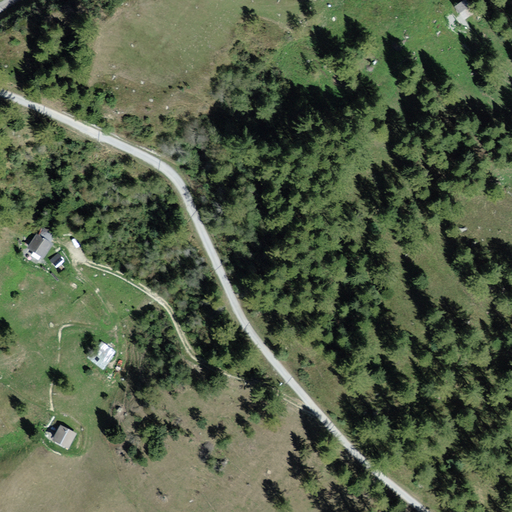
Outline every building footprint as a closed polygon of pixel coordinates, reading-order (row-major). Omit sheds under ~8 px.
[(478,11),(468,0),(464,0),(457,7),(468,20),(478,11)] [(53,241),(37,233),(29,249),(46,257),(53,241)] [(65,260),(57,252),(49,259),(57,267),(65,260)] [(113,357),(98,348),(90,361),(105,370),(113,357)] [(81,433),(62,424),(54,443),(73,452),(81,433)]
